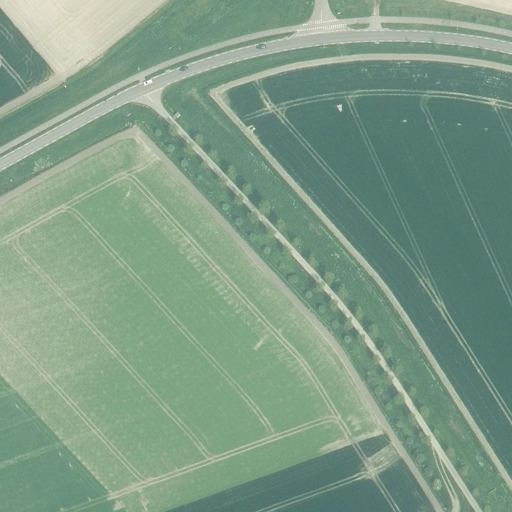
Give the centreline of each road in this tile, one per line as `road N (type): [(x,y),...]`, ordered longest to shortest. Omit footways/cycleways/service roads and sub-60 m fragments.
road 1 (unclassified): [(482,511),(373,337),(144,88)]
road 2 (tertiary): [(322,38),(425,36),(511,48)]
road 3 (tertiary): [(144,88),(242,53),(322,38)]
road 4 (tertiary): [(0,163),(144,88)]
